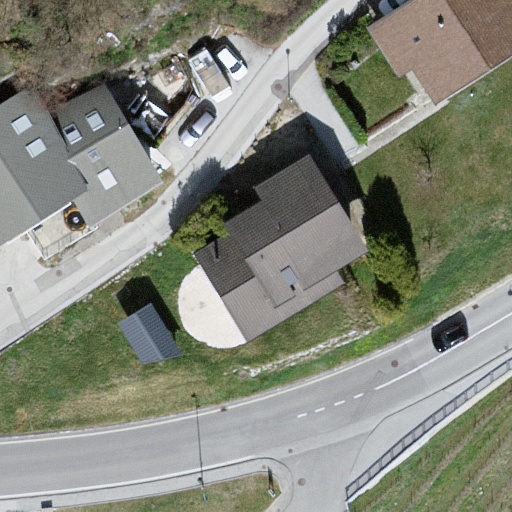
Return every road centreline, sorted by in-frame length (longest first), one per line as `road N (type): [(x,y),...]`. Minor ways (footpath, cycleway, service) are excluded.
road 1 (residential): [(0,326),(133,243),(194,184),(311,36),(350,0)]
road 2 (tertiary): [(0,475),(205,446),(316,413)]
road 3 (tertiary): [(316,413),(431,362),(511,314)]
